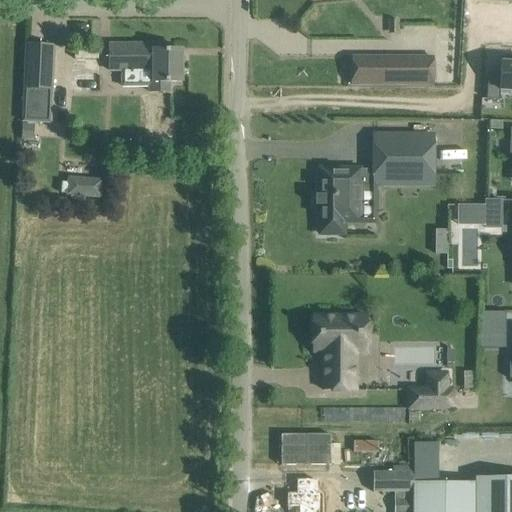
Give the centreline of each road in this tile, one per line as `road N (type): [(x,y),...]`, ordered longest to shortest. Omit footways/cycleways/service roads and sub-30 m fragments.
road 1 (unclassified): [(240,511),(238,8)]
road 2 (unclassified): [(238,8),(0,6)]
